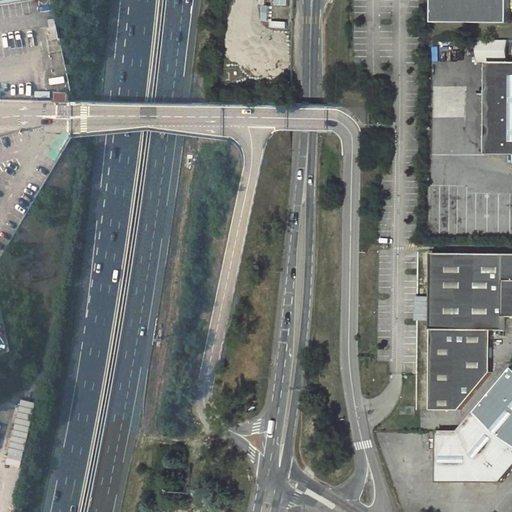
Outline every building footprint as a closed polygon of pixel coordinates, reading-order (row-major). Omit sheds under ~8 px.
[(511,23),(511,0),(436,0),(436,23),(511,23)] [(489,155),(511,154),(511,63),(490,63),(489,155)] [(432,289),(511,289),(511,255),(433,254),(432,289)] [(511,289),(432,289),(432,337),(491,337),(491,331),(505,332),(504,317),(511,317),(511,289)] [(457,411),(490,373),(491,337),(432,337),(431,411),(457,411)] [(511,368),(459,430),(438,430),(438,482),(502,482),(506,477),(506,472),(510,472),(510,468),(511,467),(511,368)] [(435,429),(435,419),(421,419),(420,429),(435,429)]
